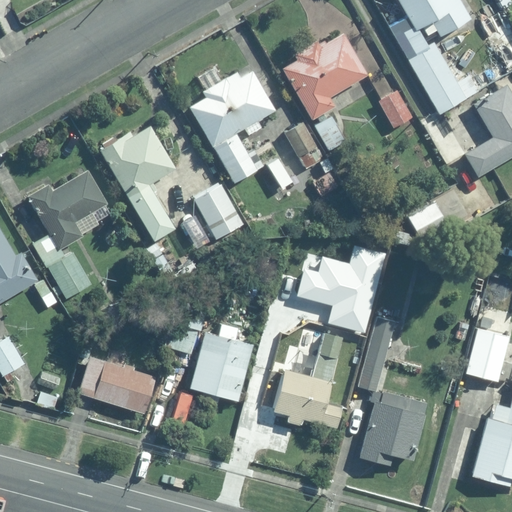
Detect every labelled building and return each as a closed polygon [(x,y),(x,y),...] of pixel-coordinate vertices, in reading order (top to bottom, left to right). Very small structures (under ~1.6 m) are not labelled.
[(396,0),(410,26),(428,16),(437,31),(468,14),(459,0),(396,0)] [(308,113),(330,101),(325,91),(364,69),(341,27),(315,41),(313,36),(291,48),(294,55),(280,63),(308,113)] [(404,53),(437,110),(477,86),(467,71),(455,77),(433,38),(404,53)] [(232,179),(261,162),(252,146),(245,150),(233,128),(241,122),(245,130),(259,123),(254,116),(270,106),(248,66),(236,72),(233,67),(199,85),(202,92),(185,100),(208,141),(232,179)] [(489,132),(462,148),(475,170),(511,148),(511,91),(504,78),(469,98),(489,132)] [(395,87),(376,97),(391,124),(409,115),(395,87)] [(343,137),(328,112),(312,121),(327,147),(343,137)] [(315,142),(299,118),(282,127),(295,153),(299,157),(303,164),(319,156),(315,148),(315,142)] [(127,127),(96,145),(150,236),(172,224),(151,187),(154,186),(150,178),(173,164),(147,119),(129,130),(127,127)] [(104,199),(84,165),(48,185),(45,179),(23,191),(45,230),(54,246),(58,243),(78,232),(71,218),(104,199)] [(336,184),(328,170),(312,179),(320,193),(336,184)] [(239,220),(216,178),(190,192),(214,235),(239,220)] [(491,199),(486,189),(469,197),(475,208),(491,199)] [(445,223),(431,198),(404,213),(418,238),(445,223)] [(0,296),(35,276),(18,248),(12,251),(0,229),(0,296)] [(54,246),(45,230),(29,238),(43,264),(45,263),(64,296),(88,280),(70,248),(62,252),(58,243),(54,246)] [(173,271),(153,240),(144,245),(163,277),(173,271)] [(54,299),(42,278),(32,282),(45,304),(54,299)] [(188,351),(206,296),(178,287),(161,342),(188,351)] [(294,316),(272,311),(262,353),(295,362),(300,350),(285,345),(294,316)] [(393,319),(374,314),(354,383),(375,388),(393,319)] [(235,323),(218,319),(216,330),(203,326),(187,383),(201,386),(199,393),(214,398),(217,390),(234,396),(248,340),(232,333),(235,323)] [(507,333),(475,325),(463,371),(495,379),(507,333)] [(340,333),(321,328),(308,372),(281,363),(269,405),(285,410),(283,417),(297,420),(300,414),(332,423),(339,402),(324,397),(340,333)] [(5,332),(0,335),(0,371),(21,359),(5,332)] [(120,362),(87,354),(75,388),(141,409),(151,374),(129,365),(130,363),(121,360),(120,362)] [(57,376),(40,370),(36,381),(53,387),(57,376)] [(424,398),(378,385),(376,396),(369,394),(353,454),(386,463),(389,450),(409,456),(422,410),(421,410),(424,398)] [(511,388),(507,404),(493,400),(490,413),(484,412),(467,471),(507,481),(509,473),(511,473),(511,388)] [(52,393),(39,389),(35,401),(47,406),(52,393)] [(192,394),(178,390),(170,421),(184,424),(192,394)]
